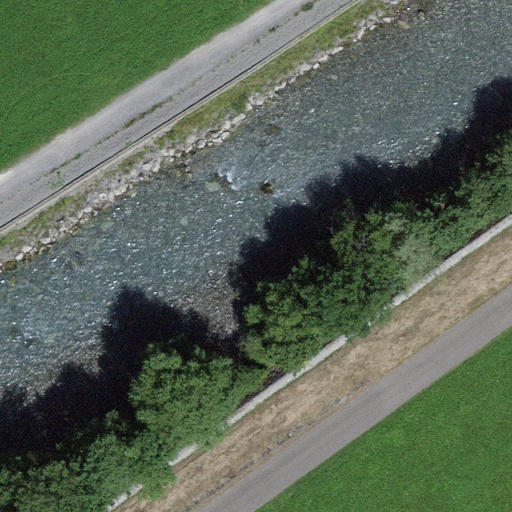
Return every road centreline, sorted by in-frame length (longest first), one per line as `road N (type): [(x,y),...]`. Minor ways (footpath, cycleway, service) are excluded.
road 1 (residential): [(225,511),(511,308)]
road 2 (track): [(0,156),(251,0)]
